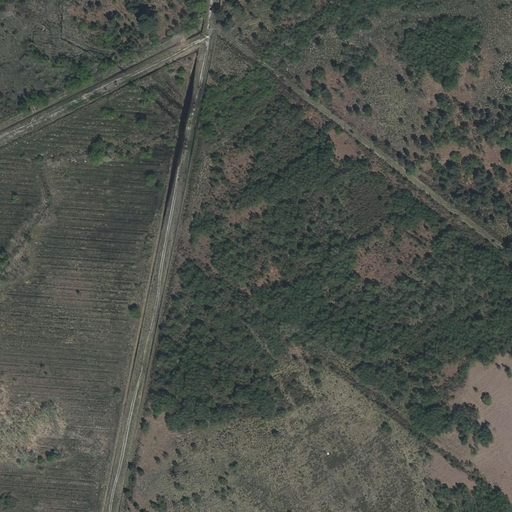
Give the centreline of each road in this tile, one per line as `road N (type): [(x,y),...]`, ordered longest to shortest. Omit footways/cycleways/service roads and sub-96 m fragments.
road 1 (track): [(113,511),(214,0)]
road 2 (track): [(211,22),(511,253)]
road 3 (track): [(0,137),(211,36)]
